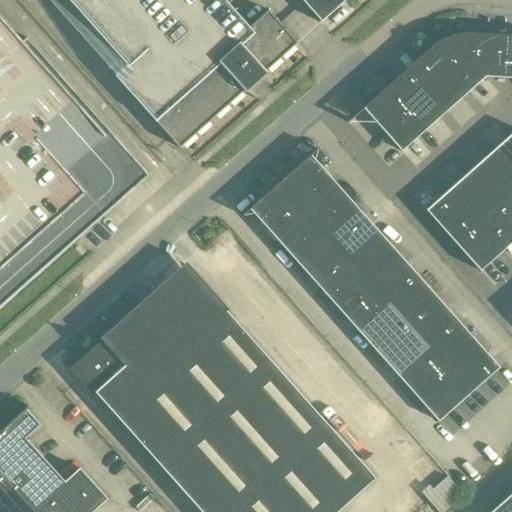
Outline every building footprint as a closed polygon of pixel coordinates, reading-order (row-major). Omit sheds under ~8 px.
[(68,0),(127,66),(115,77),(180,149),(298,44),(269,11),(249,28),(228,5),(233,0),(301,0),(321,22),(320,23),(321,24),(347,0),(68,0)] [(0,309),(79,239),(150,176),(27,38),(23,42),(0,16),(0,309)] [(503,79),(505,42),(491,41),(491,35),(471,34),(466,34),(460,35),(454,36),(450,38),(444,40),(439,43),(435,46),(432,49),(470,92),(486,78),(503,79)] [(511,42),(505,42),(503,79),(511,79),(511,42)] [(424,63),(413,73),(447,112),(470,92),(432,49),(420,59),(424,63)] [(398,79),(387,89),(425,132),(447,112),(413,73),(402,83),(398,79)] [(387,89),(364,109),(402,152),(425,132),(387,89)] [(511,170),(511,135),(494,151),(511,170)] [(511,189),(511,170),(494,151),(472,171),(499,201),(511,189)] [(499,368),(311,156),(250,210),(438,422),(499,368)] [(499,201),(472,171),(450,191),(477,221),(499,201)] [(511,189),(499,201),(511,215),(511,189)] [(477,221),(450,191),(427,211),(454,242),(477,221)] [(511,244),(511,215),(499,201),(477,221),(504,252),(511,244)] [(504,252),(477,221),(454,242),(481,272),(504,252)] [(101,339),(102,341),(70,370),(94,397),(97,395),(201,511),(338,511),(376,479),(226,311),(228,309),(187,263),(101,339)] [(41,426),(26,409),(0,432),(0,511),(93,511),(108,499),(80,469),(65,483),(26,439),(41,426)] [(438,511),(444,511),(463,495),(447,478),(425,497),(438,511)] [(511,511),(511,493),(490,511),(511,511)]
